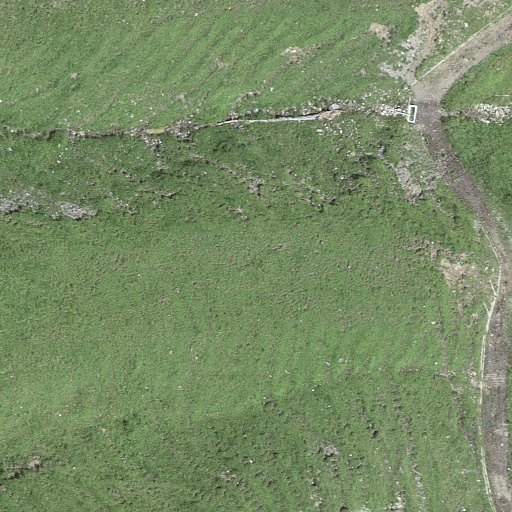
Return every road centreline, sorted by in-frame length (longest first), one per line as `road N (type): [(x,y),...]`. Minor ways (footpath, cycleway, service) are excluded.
road 1 (track): [(511,255),(499,219),(433,126),(431,100),(456,70),(511,29)]
road 2 (track): [(511,498),(499,406),(511,280)]
